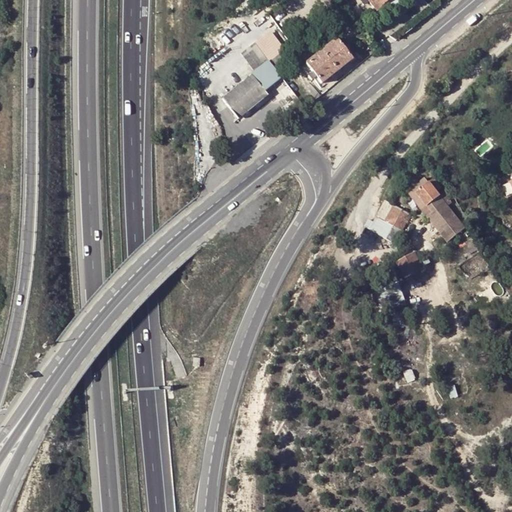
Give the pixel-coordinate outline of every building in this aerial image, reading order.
[(364,0),(376,11),(387,0),(364,0)] [(320,84),(350,58),(334,39),(304,65),(310,73),(306,76),(309,80),(313,77),(320,84)] [(279,53),(221,99),(236,119),(266,95),(261,89),(284,70),(280,65),(285,62),(279,53)] [(463,225),(442,198),(446,194),(435,181),(431,185),(427,179),(409,195),(448,247),(468,231),(466,229),(469,227),(466,222),(463,225)] [(387,204),(377,225),(372,222),(367,231),(372,234),(398,247),(413,216),(387,204)] [(413,255),(401,261),(398,263),(401,269),(407,280),(426,271),(421,261),(417,263),(413,255)] [(400,286),(377,295),(383,312),(407,303),(400,286)] [(477,306),(482,302),(479,298),(474,302),(477,306)]
